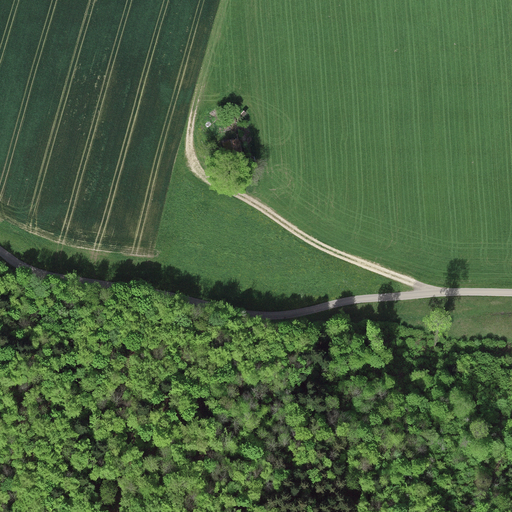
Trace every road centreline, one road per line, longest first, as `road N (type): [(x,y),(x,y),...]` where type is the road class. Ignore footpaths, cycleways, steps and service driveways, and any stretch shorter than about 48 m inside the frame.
road 1 (residential): [(0,249),(42,273),(258,316),(436,292)]
road 2 (track): [(223,0),(189,136),(194,165),(331,250),(436,292)]
